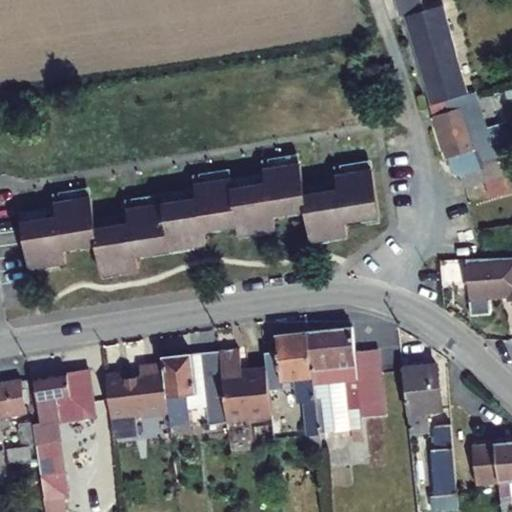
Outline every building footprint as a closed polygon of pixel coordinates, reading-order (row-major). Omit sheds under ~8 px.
[(407,21),(438,111),(464,103),(472,101),(457,58),(462,57),(445,8),(407,21)] [(458,170),(482,163),(464,103),(439,111),(454,161),(456,161),(458,170)] [(343,242),(341,225),(373,221),(362,159),(331,164),(333,181),(300,187),(293,155),(256,160),(258,173),(228,178),(225,170),(190,175),(192,190),(122,199),(91,215),(87,185),(51,189),(52,204),(19,207),(29,269),(61,265),(61,249),(94,245),(97,276),(133,271),(132,257),(202,247),(201,233),(233,229),(235,238),(269,233),(268,218),(300,215),(306,247),(343,242)] [(494,185),(489,168),(465,174),(470,191),(494,185)] [(511,301),(511,255),(467,262),(473,302),(511,297),(511,301)] [(349,332),(348,328),(305,333),(312,381),(331,379),(330,369),(340,368),(344,393),(348,393),(349,400),(358,399),(356,385),(349,332)] [(368,329),(349,332),(356,385),(375,383),(368,329)] [(272,349),(258,351),(260,368),(262,387),(276,385),(307,381),(300,333),(270,337),(272,349)] [(235,371),(232,350),(211,352),(217,393),(262,387),(260,368),(235,371)] [(188,352),(159,356),(160,364),(167,411),(168,424),(187,422),(183,395),(193,393),(188,352)] [(217,393),(211,352),(193,355),(199,400),(218,397),(217,393)] [(436,400),(432,360),(395,364),(406,433),(425,430),(422,403),(436,400)] [(121,379),(120,374),(104,376),(110,419),(167,411),(160,364),(140,366),(141,376),(121,379)] [(89,369),(30,377),(37,424),(61,420),(58,399),(92,394),(89,369)] [(264,391),(276,389),(276,385),(262,387),(266,414),(264,391)] [(0,388),(0,434),(1,435),(0,428),(0,424),(17,422),(12,387),(0,388)] [(218,397),(221,421),(266,414),(262,387),(217,393),(218,397)] [(433,445),(437,486),(460,484),(455,419),(437,421),(439,444),(433,445)] [(43,474),(68,471),(61,420),(37,424),(43,474)] [(28,442),(28,430),(13,433),(17,457),(30,451),(28,442)] [(511,443),(492,445),(497,484),(499,504),(511,502),(511,443)] [(497,484),(492,445),(469,448),(473,487),(497,484)] [(68,471),(43,474),(47,500),(70,497),(68,471)]
